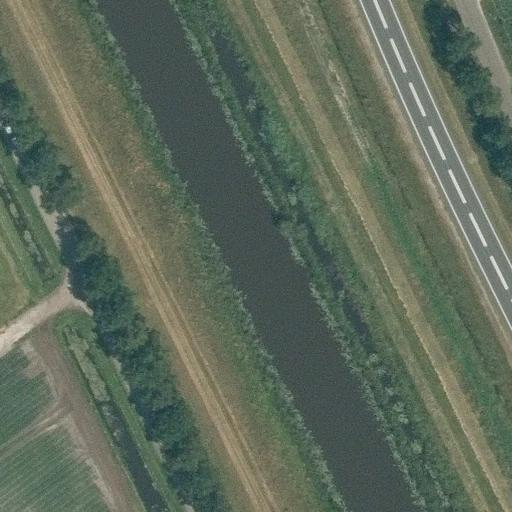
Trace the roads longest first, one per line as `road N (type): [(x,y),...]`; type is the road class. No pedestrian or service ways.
road 1 (unclassified): [(195,511),(0,116)]
road 2 (trunk): [(511,293),(377,0)]
road 3 (unclassified): [(511,113),(458,0)]
